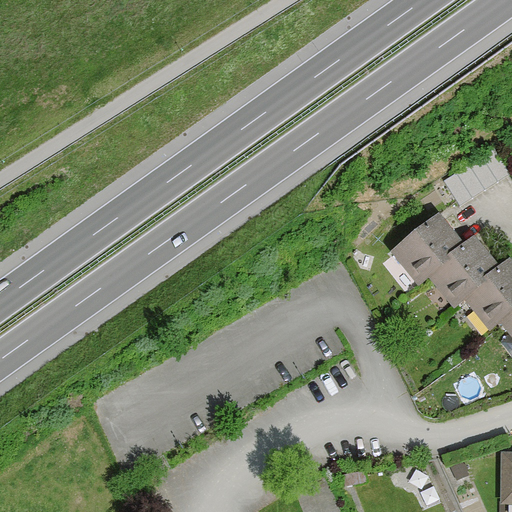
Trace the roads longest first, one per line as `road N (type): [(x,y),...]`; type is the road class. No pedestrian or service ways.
road 1 (motorway): [(0,360),(505,0)]
road 2 (motorway): [(423,0),(0,301)]
road 3 (residential): [(0,179),(286,0)]
